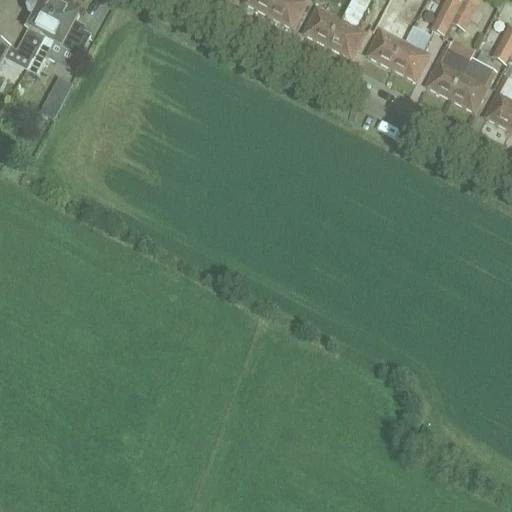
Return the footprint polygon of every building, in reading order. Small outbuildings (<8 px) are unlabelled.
[(32,64),(33,63),(61,9),(59,8),(57,4),(53,2),(50,3),(44,0),(37,14),(34,12),(24,31),(28,33),(16,55),(32,64)] [(246,0),(243,7),(267,20),(277,0),(246,0)] [(294,0),(277,0),(267,20),(291,32),(305,6),(294,0)] [(444,41),(452,25),(459,12),(462,5),(464,0),(448,0),(431,34),(444,41)] [(480,0),(464,0),(462,5),(459,12),(452,25),(465,32),(476,12),(482,1),(480,0)] [(302,38),(326,50),(340,24),(338,23),(343,14),(329,7),(324,15),(316,11),(302,38)] [(61,9),(33,63),(32,64),(26,75),(37,81),(46,64),(45,64),(54,47),(78,60),(89,40),(80,36),(83,31),(74,26),(78,18),(73,16),(72,12),(68,10),(65,11),(61,9)] [(404,46),(405,47),(413,31),(407,28),(394,21),(389,31),(386,37),(379,33),(365,61),(389,73),(404,46)] [(365,37),(340,24),(326,50),(351,63),(365,37)] [(405,47),(404,46),(389,73),(414,86),(428,59),(424,57),(432,41),(413,31),(405,47)] [(511,32),(510,31),(498,53),(510,59),(511,55),(511,32)] [(449,104),(462,77),(470,64),(474,56),(452,45),(446,55),(444,54),(424,91),(449,104)] [(0,46),(0,76),(12,53),(0,46)] [(462,77),(449,104),(473,117),(494,77),(470,64),(462,77)] [(50,99),(64,107),(74,89),(59,81),(50,99)] [(483,122),(508,135),(511,126),(511,103),(497,96),(483,122)]
